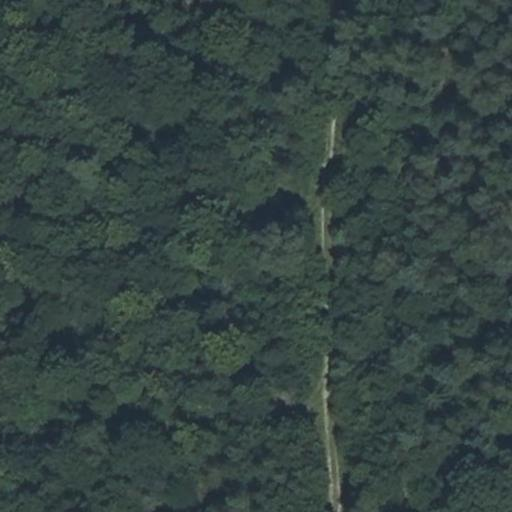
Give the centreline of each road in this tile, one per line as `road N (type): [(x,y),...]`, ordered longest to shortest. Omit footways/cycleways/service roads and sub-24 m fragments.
road 1 (track): [(346,0),(325,159),(334,511)]
road 2 (track): [(331,406),(0,425)]
